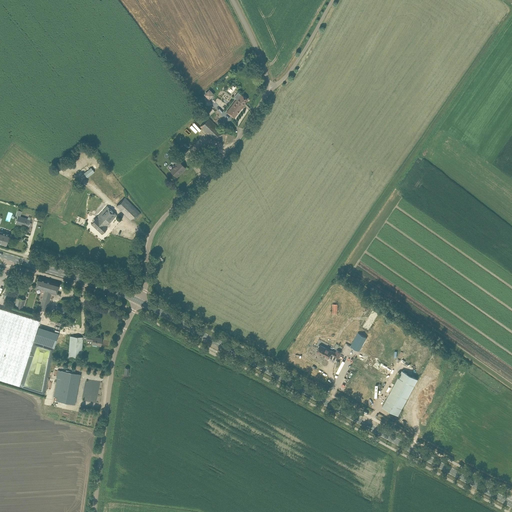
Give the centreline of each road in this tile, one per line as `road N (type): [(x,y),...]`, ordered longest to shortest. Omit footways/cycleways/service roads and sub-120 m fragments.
road 1 (secondary): [(511,504),(138,301)]
road 2 (unclassified): [(138,301),(157,223),(230,149),(274,89)]
road 3 (unclassified): [(138,301),(113,361),(95,511)]
road 4 (secondary): [(138,301),(0,254)]
